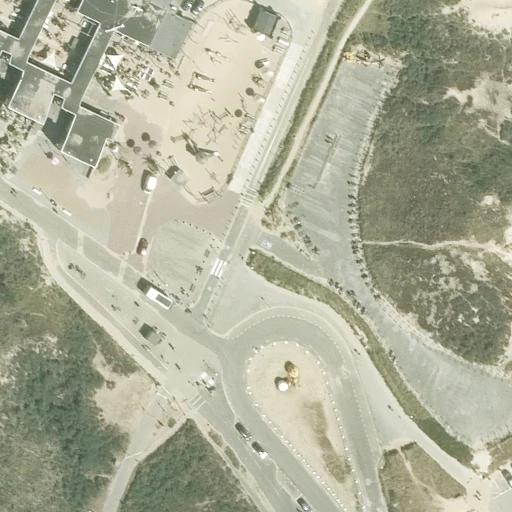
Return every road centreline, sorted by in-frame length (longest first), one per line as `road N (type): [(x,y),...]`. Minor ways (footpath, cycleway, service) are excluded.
road 1 (unclassified): [(236,360),(0,189)]
road 2 (unclassified): [(380,511),(333,363),(316,338),(276,329),(258,335),(236,360)]
road 3 (unclassified): [(236,360),(234,389),(248,416),(329,511)]
